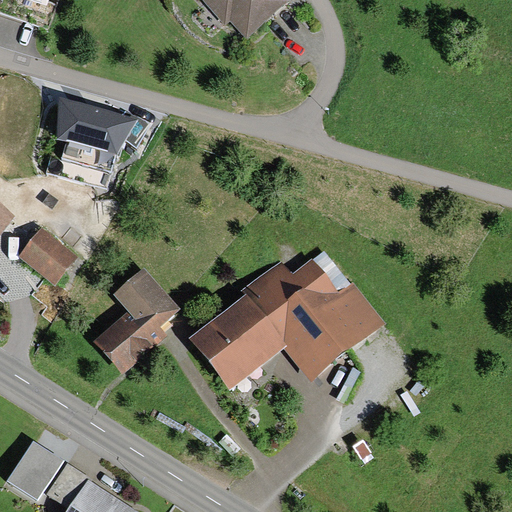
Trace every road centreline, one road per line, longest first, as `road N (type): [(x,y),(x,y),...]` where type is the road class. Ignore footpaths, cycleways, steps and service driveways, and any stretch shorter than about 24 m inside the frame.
road 1 (residential): [(511,195),(50,84),(0,59)]
road 2 (tertiary): [(0,365),(230,511)]
